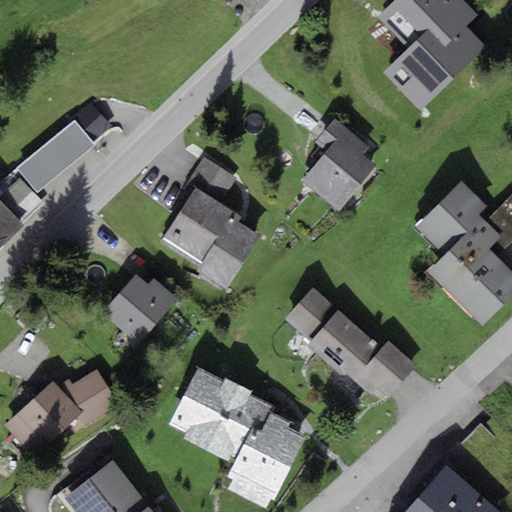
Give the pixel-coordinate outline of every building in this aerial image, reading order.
[(485,47),(466,28),(478,16),(462,0),(395,0),(377,17),(407,47),(382,72),(420,111),(485,47)] [(94,105),(75,120),(91,141),(111,126),(94,105)] [(370,148),(334,119),(315,144),(326,152),(339,137),(364,156),(370,148)] [(16,166),(36,191),(94,145),(91,141),(75,120),(16,166)] [(340,212),(376,166),(364,156),(339,137),(326,152),(302,182),(340,212)] [(219,204),(236,178),(203,157),(182,191),(190,196),(195,189),(219,204)] [(0,196),(0,201),(19,222),(41,201),(19,178),(0,196)] [(427,271),(445,290),(479,327),(511,295),(511,271),(490,248),(498,240),(502,236),(485,221),(492,214),(462,183),(416,226),(444,255),(427,271)] [(260,236),(238,222),(241,218),(219,204),(195,189),(190,196),(164,238),(202,263),(197,272),(226,290),(260,236)] [(511,193),(492,214),(485,221),(502,236),(498,240),(506,248),(511,241),(511,193)] [(0,247),(23,226),(19,222),(0,201),(0,247)] [(115,313),(108,320),(140,346),(178,301),(152,279),(147,285),(135,274),(108,307),(115,313)] [(311,342),(338,310),(311,288),(284,320),(311,342)] [(309,345),(354,382),(382,347),(338,310),(311,342),(309,345)] [(417,365),(388,341),(382,347),(354,382),(371,395),(376,389),(389,399),(417,365)] [(70,379),(58,386),(82,413),(70,424),(74,433),(119,404),(98,370),(73,384),(70,379)] [(223,383),(197,370),(169,424),(186,433),(183,438),(230,462),(233,457),(238,459),(227,479),(233,482),(228,490),(265,508),(270,498),(273,499),(305,439),(285,429),(289,423),(268,412),(270,407),(248,396),(250,392),(225,379),(223,383)] [(70,424),(82,413),(58,386),(54,382),(7,424),(35,455),(70,424)] [(153,511),(112,461),(64,500),(74,511),(153,511)] [(500,511),(446,466),(407,511),(500,511)]
